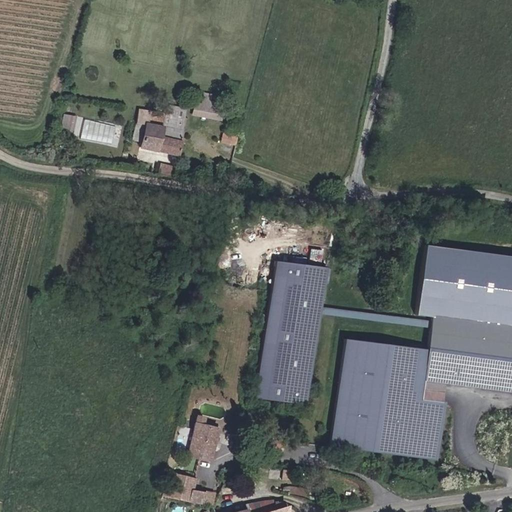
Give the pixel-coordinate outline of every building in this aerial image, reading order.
[(195,93),(192,114),(207,116),(210,96),(195,93)] [(141,147),(179,153),(187,107),(151,101),(150,109),(139,107),(136,123),(145,124),(141,147)] [(77,131),(78,115),(66,114),(65,130),(77,131)] [(311,404),(320,310),(324,310),(329,266),(269,261),(256,399),(311,404)] [(511,327),(431,317),(427,349),(345,339),(332,444),(440,458),(447,402),(441,402),(443,383),(511,391),(511,327)] [(213,459),(219,426),(193,422),(188,456),(213,459)] [(291,445),(277,443),(276,449),(290,452),(291,445)] [(167,495),(213,503),(215,491),(195,487),(197,476),(171,471),(167,495)] [(292,471),(282,471),(283,481),(292,481),(292,471)] [(248,506),(249,511),(284,511),(285,501),(272,498),(248,502),(248,506)]
